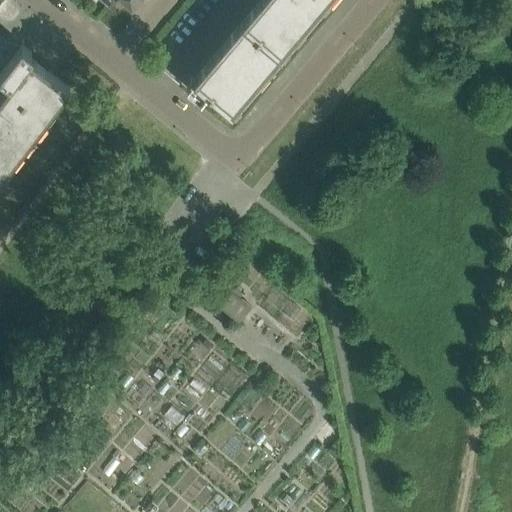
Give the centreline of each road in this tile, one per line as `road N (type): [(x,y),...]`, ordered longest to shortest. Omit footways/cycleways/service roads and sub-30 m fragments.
road 1 (residential): [(235,157),(31,0)]
road 2 (unknown): [(149,266),(307,381),(320,415)]
road 3 (residential): [(235,157),(246,161),(268,148),(393,0)]
